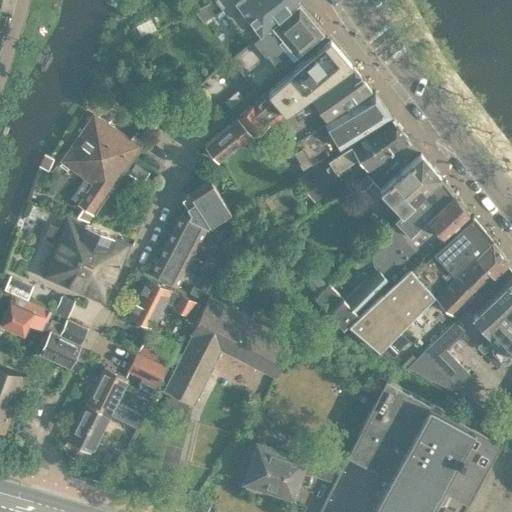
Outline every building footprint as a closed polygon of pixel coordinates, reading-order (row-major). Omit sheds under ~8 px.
[(221,6),(248,40),(297,0),(210,0),(194,9),(203,19),(221,6)] [(323,30),(297,0),(248,41),(229,57),(255,87),(323,30)] [(244,140),(268,123),(352,63),(329,37),(229,123),(243,139),(244,140)] [(370,87),(353,63),(272,120),(277,128),(316,100),(325,114),(334,109),(369,87),(370,88),(370,87)] [(282,144),(286,151),(290,149),(302,167),(390,112),(374,90),(336,113),(334,109),(325,114),(316,100),(277,128),(272,120),(268,123),(272,128),(268,130),(278,147),(282,144)] [(78,204),(83,207),(76,216),(86,221),(139,145),(92,113),(60,160),(92,182),(78,204)] [(364,165),(365,167),(408,139),(391,116),(297,177),(289,181),(298,195),(306,189),(313,200),(343,181),(335,169),(340,166),(349,161),(357,155),(364,165)] [(229,123),(204,144),(217,159),(243,139),(229,123)] [(39,166),(47,170),(53,157),(45,153),(39,166)] [(379,188),(401,211),(439,175),(420,153),(379,188)] [(357,155),(349,161),(353,168),(355,171),(364,165),(357,155)] [(349,161),(340,166),(344,173),(353,168),(349,161)] [(146,175),(132,166),(128,173),(141,181),(146,175)] [(367,173),(353,183),(362,191),(373,180),(367,173)] [(468,211),(439,175),(368,242),(376,251),(374,252),(372,256),(371,259),(373,263),(376,267),(344,298),(328,281),(312,297),(342,327),(390,281),(411,263),(421,254),(468,211)] [(189,210),(188,214),(207,224),(208,222),(229,209),(209,178),(180,197),(189,210)] [(182,211),(174,226),(199,239),(207,224),(188,214),(182,211)] [(492,237),(473,214),(435,251),(439,254),(430,262),(421,254),(411,264),(348,322),(378,348),(402,325),(492,237)] [(54,243),(53,246),(117,272),(129,243),(65,216),(61,227),(49,222),(42,239),(54,243)] [(174,226),(166,241),(191,254),(199,239),(174,226)] [(222,228),(219,233),(227,237),(229,232),(222,228)] [(227,237),(219,233),(216,239),(224,243),(227,237)] [(402,325),(378,348),(387,356),(411,333),(422,345),(508,259),(491,238),(403,325),(402,325)] [(166,241),(158,257),(184,270),(191,254),(166,241)] [(117,272),(53,246),(41,275),(105,302),(117,272)] [(208,255),(205,261),(212,265),(216,259),(208,255)] [(184,270),(158,257),(151,272),(176,285),(184,270)] [(212,265),(205,261),(201,267),(209,271),(212,265)] [(3,287),(26,297),(32,284),(9,273),(3,287)] [(507,361),(511,355),(511,275),(472,314),(488,330),(489,329),(498,338),(491,344),(491,349),(503,361),(507,361)] [(148,277),(129,314),(151,325),(170,288),(148,277)] [(189,291),(197,295),(200,289),(192,285),(189,291)] [(181,290),(174,304),(191,313),(199,299),(181,290)] [(9,299),(0,320),(0,322),(21,332),(26,320),(43,327),(51,310),(13,294),(10,300),(9,299)] [(73,300),(62,295),(56,309),(67,314),(73,300)] [(221,301),(220,301),(209,296),(190,332),(192,333),(164,389),(192,403),(212,364),(207,361),(216,345),(244,360),(248,363),(249,362),(275,375),(294,339),(273,328),(276,322),(254,311),(251,317),(229,306),(230,305),(221,301)] [(458,316),(440,334),(413,361),(420,369),(435,377),(448,364),(437,354),(467,324),(458,316)] [(51,318),(46,329),(36,351),(69,366),(79,344),(87,327),(67,317),(64,324),(51,318)] [(140,350),(165,362),(174,344),(149,332),(140,350)] [(0,427),(3,429),(25,371),(30,356),(0,344),(0,427)] [(128,369),(143,377),(155,382),(163,365),(137,352),(128,369)] [(412,353),(400,364),(404,367),(406,366),(416,357),(412,353)] [(104,365),(95,384),(118,395),(127,377),(104,365)] [(155,382),(143,377),(136,391),(148,397),(155,382)] [(385,378),(354,439),(397,463),(370,511),(511,511),(511,449),(499,443),(500,441),(385,378)] [(95,384),(85,402),(108,414),(118,395),(95,384)] [(511,417),(511,395),(502,412),(511,417)] [(117,413),(138,425),(145,413),(123,401),(117,413)] [(85,402),(76,421),(99,433),(108,414),(85,402)] [(99,433),(76,421),(67,440),(90,451),(91,448),(99,451),(102,444),(95,441),(99,433)] [(275,447),(256,441),(244,479),(248,480),(246,484),(262,489),(263,485),(292,494),(296,480),(306,484),(310,474),(333,481),(346,454),(318,445),(316,452),(282,441),(280,445),(276,443),(275,447)] [(117,459),(102,452),(96,465),(110,472),(117,459)]
